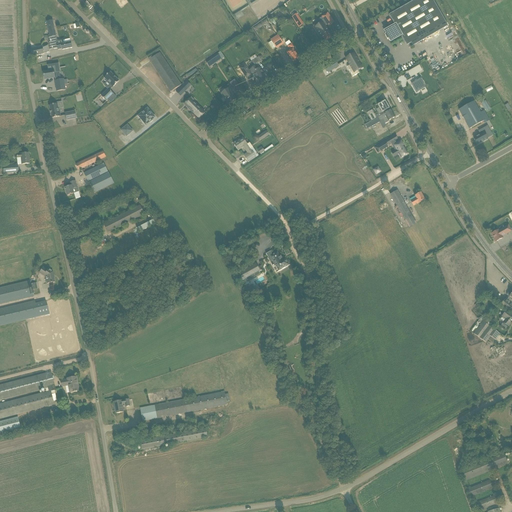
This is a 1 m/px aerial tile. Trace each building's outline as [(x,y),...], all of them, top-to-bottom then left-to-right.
[(405,43),(410,44),(446,23),(432,0),(415,0),(389,15),(394,24),(395,24),(395,25),(384,31),(386,35),(385,35),(387,39),(389,38),(390,42),(402,35),(402,36),(401,37),(405,43)] [(319,22),(313,26),(317,32),(319,30),(322,34),(320,36),(321,37),(322,36),(325,41),(331,37),(328,33),(329,32),(325,26),(327,25),(328,26),(334,22),(327,13),(322,17),(323,19),(319,22)] [(296,15),(292,17),(299,27),(303,24),(296,14),(296,15)] [(50,37),(53,37),(56,36),(57,36),(54,24),(53,20),(46,22),(47,26),(49,37),(50,37)] [(278,35),(271,40),(273,44),(277,49),(284,44),(280,39),(278,35)] [(56,36),(53,37),(55,49),(58,48),(58,50),(62,49),(62,50),(72,48),(70,39),(63,41),(64,43),(58,45),(56,36)] [(289,41),(285,43),(287,46),(290,50),(286,52),(291,59),(291,60),(292,61),(293,61),(293,62),(299,58),(296,54),(292,48),(293,47),(291,43),(289,41)] [(47,46),(30,49),(32,57),(49,53),(47,46)] [(153,57),(152,56),(148,59),(171,92),(181,85),(160,53),(153,57)] [(217,54),(211,58),(214,64),(221,59),(217,54)] [(354,54),(346,59),(350,65),(352,69),(349,70),(353,77),(359,73),(358,71),(362,68),(358,61),(354,54)] [(262,61),(259,56),(257,58),(255,55),(250,59),(251,61),(249,62),(253,67),(262,61)] [(71,59),(64,61),(68,77),(75,75),(75,72),(77,72),(75,61),(72,62),(71,59)] [(335,61),(325,67),(328,73),(338,67),(335,61)] [(424,63),(413,69),(416,74),(427,68),(424,63)] [(49,71),(43,72),(44,80),(55,78),(55,81),(60,80),(59,73),(60,73),(59,64),(48,66),(49,71)] [(194,73),(196,75),(205,70),(204,67),(194,73)] [(267,79),(264,75),(260,69),(254,73),(261,83),(267,79)] [(119,81),(116,78),(113,75),(113,76),(110,72),(104,78),(107,81),(107,82),(112,88),(119,81)] [(421,73),(412,78),(414,82),(416,81),(422,90),(430,85),(428,81),(429,80),(427,76),(424,78),(421,73)] [(55,81),(57,91),(65,90),(64,84),(64,80),(63,80),(60,80),(55,81)] [(184,84),(177,90),(182,94),(188,88),(184,84)] [(226,90),(221,93),(229,104),(237,99),(232,91),(234,90),(231,85),(225,89),(226,90)] [(101,96),(106,101),(113,94),(108,89),(101,96)] [(191,98),(183,105),(192,114),(192,113),(198,120),(204,114),(200,110),(200,111),(192,103),(194,101),(191,98)] [(378,115),(379,117),(391,110),(390,111),(388,109),(389,108),(385,101),(381,103),(378,105),(382,112),(378,115)] [(491,110),(485,101),(481,103),(487,112),(491,110)] [(472,103),(459,110),(461,113),(469,129),(474,127),(483,122),(484,123),(489,121),(484,111),(481,113),(476,104),(474,102),(472,103)] [(56,105),(49,106),(50,110),(50,114),(51,114),(52,118),(60,116),(59,109),(58,104),(56,105)] [(147,108),(137,116),(140,120),(145,125),(149,122),(150,123),(153,120),(152,120),(155,117),(152,113),(150,111),(147,108)] [(371,121),(377,119),(372,110),(367,113),(371,121)] [(379,117),(378,118),(380,122),(383,120),(385,124),(389,122),(389,121),(395,117),(391,110),(379,117)] [(76,119),(75,111),(65,113),(66,120),(76,119)] [(264,125),(258,115),(252,119),(259,129),(264,125)] [(133,131),(127,125),(121,130),(126,137),(133,131)] [(478,136),(474,138),(478,145),(485,141),(484,140),(487,138),(492,136),(489,129),(487,127),(478,131),(480,135),(478,136)] [(237,141),(233,144),(238,151),(243,148),(247,154),(244,156),(248,163),(252,160),(256,158),(258,156),(256,153),(254,154),(250,150),(253,148),(250,143),(247,145),(245,143),(243,138),(237,142),(237,141)] [(391,138),(375,148),(378,153),(388,147),(387,145),(391,143),(395,151),(398,155),(399,154),(401,158),(408,154),(403,146),(404,145),(401,141),(397,143),(395,140),(393,141),(391,138)] [(76,164),(79,170),(106,157),(103,151),(76,164)] [(23,154),(16,154),(16,158),(17,158),(21,158),(21,164),(24,164),(29,164),(28,153),(23,154)] [(84,173),(88,182),(108,172),(104,164),(84,173)] [(3,173),(17,172),(17,165),(2,166),(3,173)] [(373,170),(377,175),(383,172),(379,166),(373,170)] [(95,193),(114,184),(108,173),(90,182),(95,193)] [(67,196),(79,192),(75,181),(70,182),(71,186),(65,188),(67,196)] [(397,191),(390,195),(397,206),(404,202),(397,191)] [(410,201),(413,206),(420,202),(425,200),(421,193),(415,196),(416,198),(410,201)] [(144,215),(140,206),(104,224),(108,233),(144,215)] [(137,227),(139,232),(156,225),(154,220),(137,227)] [(499,231),(498,230),(491,234),(496,242),(503,238),(503,237),(511,231),(508,225),(499,231)] [(270,251),(266,254),(268,257),(270,261),(272,260),(275,265),(279,271),(289,265),(285,258),(283,260),(281,256),(279,256),(277,252),(272,255),(270,251)] [(239,275),(237,277),(240,282),(260,271),(256,264),(238,274),(239,275)] [(42,268),(39,273),(44,276),(43,277),(45,278),(47,284),(50,283),(54,283),(53,276),(52,272),(48,269),(47,271),(42,268)] [(0,304),(33,297),(30,281),(0,287),(0,304)] [(248,295),(255,291),(251,283),(244,287),(248,295)] [(507,295),(509,297),(506,300),(505,299),(500,305),(509,312),(511,308),(511,288),(507,295)] [(34,301),(0,309),(0,325),(49,314),(46,301),(35,304),(34,301)] [(503,323),(501,325),(506,329),(508,326),(511,323),(511,322),(511,314),(506,310),(502,316),(505,319),(503,322),(503,323)] [(486,343),(488,340),(492,343),(500,334),(489,326),(483,322),(474,334),(479,338),(486,343)] [(51,372),(46,373),(0,384),(0,400),(47,389),(48,392),(0,404),(0,418),(49,406),(54,405),(51,391),(56,390),(51,372)] [(78,385),(76,377),(67,379),(68,380),(61,381),(62,387),(69,385),(70,393),(78,391),(77,385),(78,385)] [(140,409),(143,421),(227,405),(226,402),(230,401),(228,394),(225,395),(224,393),(140,409)] [(115,414),(120,413),(123,412),(122,405),(126,405),(126,407),(130,407),(129,400),(113,403),(115,414)] [(0,434),(21,429),(18,418),(0,422),(0,434)] [(182,436),(142,443),(144,458),(185,451),(182,436)] [(508,464),(504,454),(460,471),(464,482),(508,464)] [(494,479),(490,480),(467,490),(470,497),(497,486),(494,479)] [(476,511),(499,503),(504,501),(501,493),(473,504),(476,511)]
